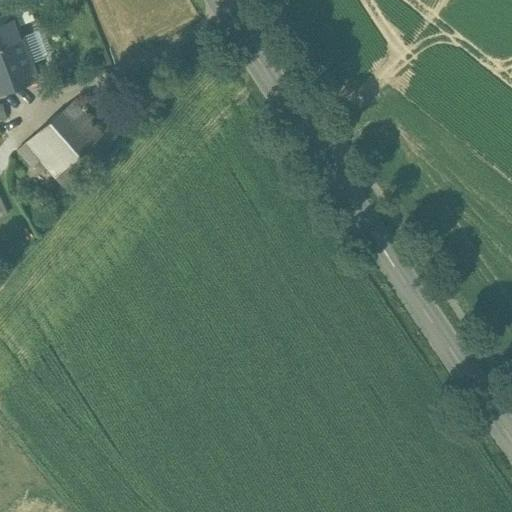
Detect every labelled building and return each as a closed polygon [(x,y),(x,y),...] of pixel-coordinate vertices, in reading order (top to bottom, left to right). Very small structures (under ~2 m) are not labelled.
[(9,0),(0,3),(0,45),(23,37),(9,0)] [(23,37),(0,45),(0,90),(38,76),(23,37)] [(75,100),(65,109),(75,119),(84,111),(75,100)] [(75,119),(65,109),(39,131),(39,132),(68,165),(70,164),(94,142),(75,119)] [(104,134),(84,111),(75,119),(94,142),(104,134)] [(68,165),(39,132),(28,141),(28,142),(42,157),(57,175),(68,165)] [(27,141),(18,149),(32,166),(42,157),(28,142),(28,141),(27,141)] [(94,142),(70,164),(78,174),(103,152),(94,142)]
